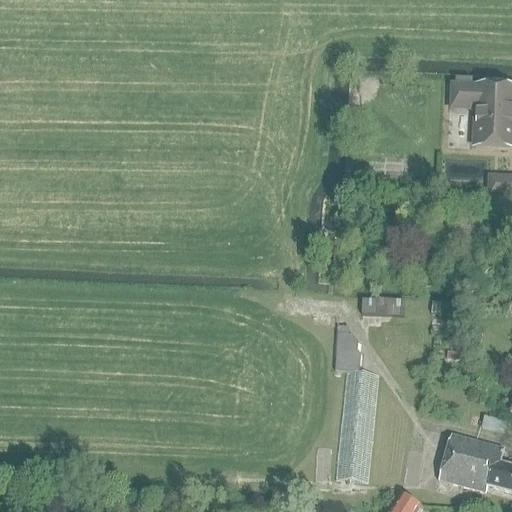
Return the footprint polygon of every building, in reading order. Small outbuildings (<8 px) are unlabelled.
[(511,117),(511,92),(477,91),(477,92),(453,91),(453,109),(477,110),(475,142),(494,143),(497,148),(507,149),(510,144),(511,144),(511,117)] [(511,177),(487,176),(486,201),(511,201),(511,177)] [(346,274),(348,244),(334,243),(332,273),(346,274)] [(404,304),(361,301),(360,316),(403,319),(404,304)] [(336,329),(334,373),(358,375),(360,356),(356,356),(357,345),(351,337),(347,337),(348,330),(336,329)] [(378,379),(346,375),(334,483),(366,486),(378,379)] [(503,434),(505,424),(483,418),(481,429),(503,434)] [(503,453),(450,438),(437,484),(484,496),(485,490),(511,497),(511,492),(511,470),(499,466),(503,453)] [(420,511),(421,511),(400,498),(391,511),(420,511)]
